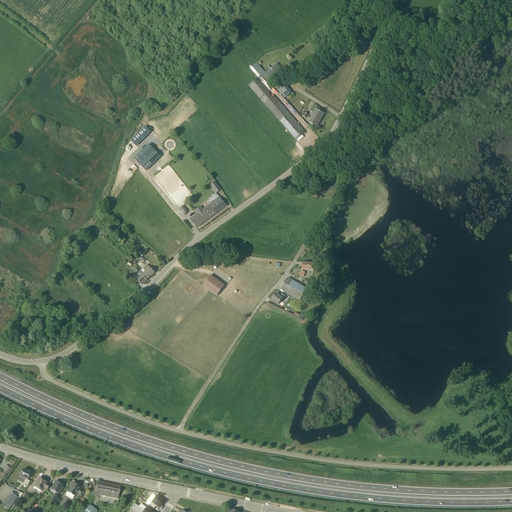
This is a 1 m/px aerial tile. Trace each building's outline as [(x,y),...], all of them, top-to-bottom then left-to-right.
[(264,79),(270,85),(283,73),(284,72),(277,63),(270,69),(272,71),(264,79)] [(305,133),(289,113),(273,96),(271,98),(255,80),(249,86),(296,140),(305,133)] [(288,92),(282,83),(276,87),(283,96),(288,92)] [(319,120),(323,113),(316,109),(309,122),(317,127),(320,121),(319,120)] [(142,130),(130,140),(136,146),(139,144),(150,133),(145,127),(142,130)] [(140,165),(146,171),(160,157),(155,151),(140,165)] [(197,228),(215,215),(226,206),(220,197),(218,198),(212,203),(209,206),(203,210),(200,207),(195,211),(198,214),(190,220),(197,228)] [(155,273),(152,270),(150,268),(147,265),(143,269),(146,272),(144,273),(149,279),(155,273)] [(142,285),(149,279),(144,273),(137,280),(142,285)] [(211,276),(203,286),(217,296),(224,286),(211,276)] [(305,289),(292,281),(287,279),(286,281),(285,280),(281,288),(288,292),(287,294),(299,300),(305,289)] [(285,296),(282,294),(280,297),(276,294),(272,299),(278,305),(283,299),(282,299),(285,296)] [(119,337),(128,330),(125,326),(116,333),(119,337)] [(20,476),(17,481),(23,484),(28,486),(30,481),(27,480),(30,473),(23,470),(20,476)] [(34,487),(41,491),(43,488),(46,490),(50,485),(46,483),(47,482),(39,478),(34,487)] [(50,500),(54,504),(59,499),(56,496),(58,494),(59,494),(63,488),(61,487),(62,485),(56,481),(51,489),(56,493),(55,495),(50,500)] [(120,486),(107,484),(97,482),(94,494),(118,499),(120,486)] [(67,492),(74,496),(76,493),(81,496),(85,492),(79,488),(80,487),(73,483),(67,492)] [(8,510),(18,497),(11,492),(2,505),(8,510)] [(156,506),(157,508),(158,508),(160,506),(161,507),(163,504),(162,503),(163,503),(160,500),(157,498),(155,497),(148,505),(154,509),(156,506)] [(80,506),(84,501),(81,498),(76,503),(80,506)] [(151,511),(149,509),(148,510),(146,508),(144,511),(134,503),(130,509),(134,511),(151,511)]
